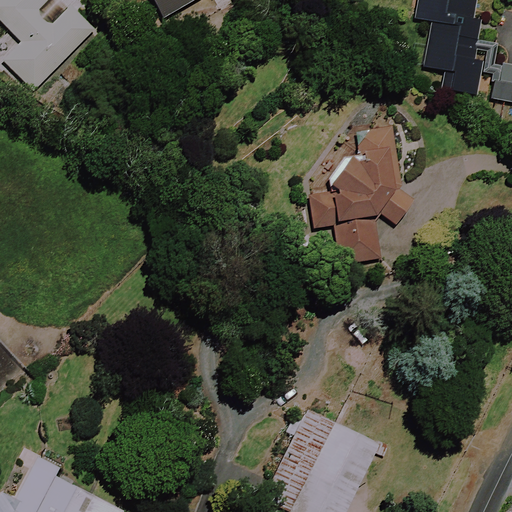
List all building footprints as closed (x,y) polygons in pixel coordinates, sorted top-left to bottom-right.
[(0,0),(0,25),(19,45),(1,64),(32,93),(91,32),(68,9),(48,30),(35,17),(51,0),(0,0)] [(141,0),(157,25),(197,0),(141,0)] [(473,0),(417,0),(415,16),(441,20),(444,0),(454,0),(452,18),(470,22),(473,0)] [(492,66),(494,47),(478,45),(479,34),(425,28),(420,72),(436,74),(433,95),(472,99),(475,78),(491,80),(492,66)] [(491,80),(488,105),(511,107),(511,67),(492,66),(491,80)] [(395,196),(391,120),(355,121),(356,147),(329,190),(304,195),(311,232),(379,220),(396,231),(412,206),(395,196)] [(374,246),(353,228),(327,257),(348,276),(374,246)] [(342,511),(373,447),(303,413),(260,502),(279,511),(342,511)] [(119,511),(54,480),(58,473),(35,462),(16,501),(0,511),(119,511)]
